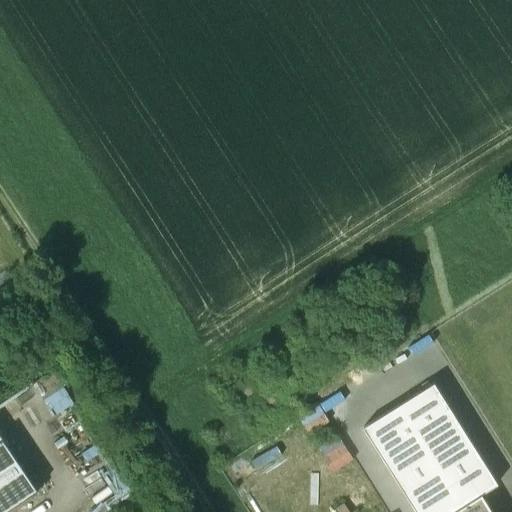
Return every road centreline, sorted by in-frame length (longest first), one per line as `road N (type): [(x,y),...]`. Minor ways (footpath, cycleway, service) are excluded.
road 1 (track): [(0,200),(136,409)]
road 2 (track): [(204,511),(136,409)]
